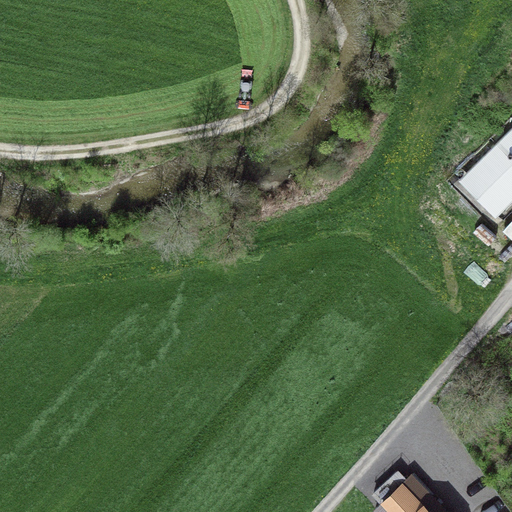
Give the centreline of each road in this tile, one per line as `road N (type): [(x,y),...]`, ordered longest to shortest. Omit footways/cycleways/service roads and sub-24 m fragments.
road 1 (track): [(295,0),(303,42),(293,82),(284,98),(250,120),(95,149),(0,151)]
road 2 (track): [(321,511),(511,294)]
